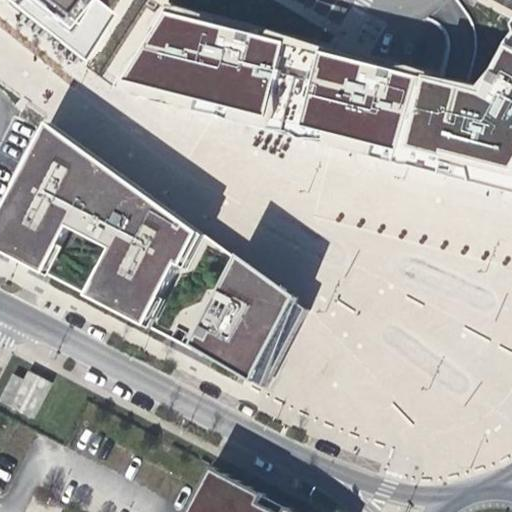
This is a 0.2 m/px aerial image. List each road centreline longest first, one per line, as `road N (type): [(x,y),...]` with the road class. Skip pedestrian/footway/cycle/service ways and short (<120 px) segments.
road 1 (tertiary): [(0,309),(330,478)]
road 2 (tertiary): [(460,498),(330,478)]
